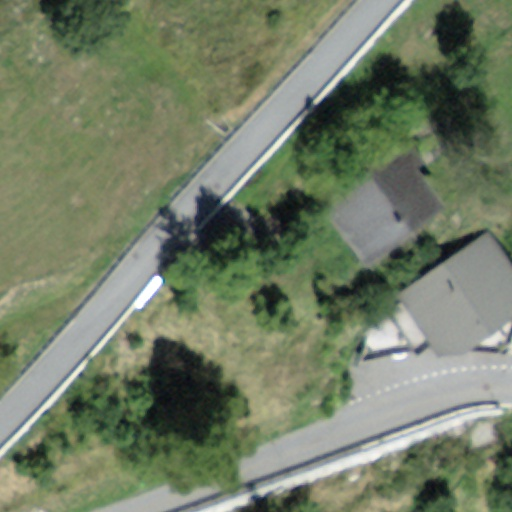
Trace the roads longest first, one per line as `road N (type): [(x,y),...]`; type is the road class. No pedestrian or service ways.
road 1 (unclassified): [(0,431),(378,0)]
road 2 (unclassified): [(343,429),(136,511)]
road 3 (residential): [(511,386),(435,395),(343,429)]
